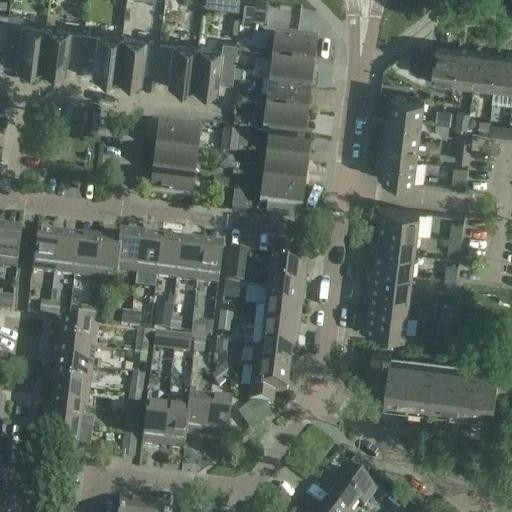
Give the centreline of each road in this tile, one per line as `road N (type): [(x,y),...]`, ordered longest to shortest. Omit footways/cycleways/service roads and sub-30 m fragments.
road 1 (residential): [(324,397),(238,482),(126,476),(101,483),(87,511)]
road 2 (residential): [(342,233),(124,208)]
road 3 (residential): [(10,511),(21,312)]
road 4 (residential): [(324,397),(482,511)]
road 5 (residential): [(345,190),(360,0)]
road 6 (residential): [(324,397),(342,233)]
road 7 (residential): [(345,190),(500,209)]
road 8 (residential): [(124,208),(0,193)]
road 9 (residential): [(134,103),(12,89)]
